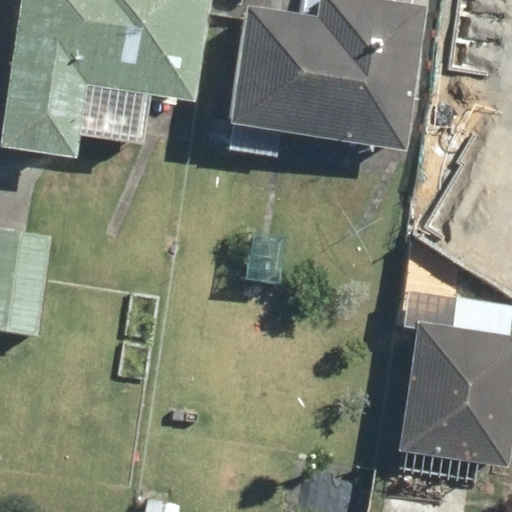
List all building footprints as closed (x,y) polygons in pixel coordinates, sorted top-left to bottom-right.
[(0,0),(0,158),(58,165),(61,136),(130,144),(134,106),(176,111),(188,0),(0,0)] [(299,0),(299,17),(225,13),(216,159),(272,162),(274,138),(394,145),(402,6),(312,0),(299,0)] [(511,68),(464,63),(463,70),(429,67),(422,137),(447,139),(444,172),(511,178),(511,68)] [(281,241),(242,236),(233,305),(272,310),(281,241)] [(42,242),(0,237),(0,338),(31,342),(42,242)] [(506,398),(511,398),(511,362),(509,363),(511,339),(503,339),(506,305),(392,296),(389,334),(406,335),(396,458),(500,466),(506,398)]
